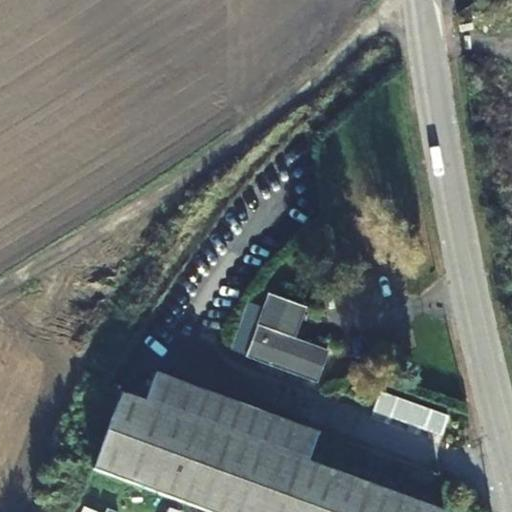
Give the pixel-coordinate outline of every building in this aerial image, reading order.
[(256,326),(292,339),(304,306),(269,292),(256,326)] [(292,339),(256,326),(245,354),(315,380),(326,351),(292,339)] [(159,369),(147,400),(167,407),(307,461),(319,429),(159,369)] [(372,408),(441,434),(448,415),(379,390),(372,408)] [(167,407),(147,400),(122,391),(94,466),(216,511),(441,511),(442,511),(307,461),(167,407)] [(102,511),(103,511),(86,503),(81,511),(102,511)]
